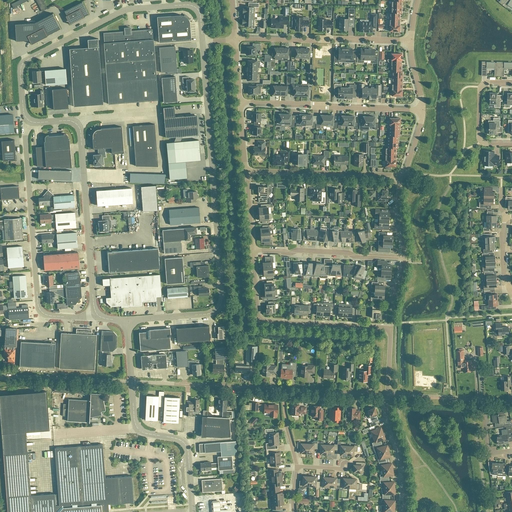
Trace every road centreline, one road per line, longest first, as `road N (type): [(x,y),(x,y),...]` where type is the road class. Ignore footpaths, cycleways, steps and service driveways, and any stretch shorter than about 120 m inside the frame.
road 1 (unclassified): [(28,120),(22,63),(123,12),(194,7),(202,42)]
road 2 (residential): [(387,395),(388,330),(258,319),(252,249)]
road 3 (unclassified): [(97,315),(54,316),(39,308),(28,120)]
road 4 (unclassified): [(127,320),(208,314),(219,306),(213,186)]
road 5 (residential): [(387,395),(173,383)]
road 6 (unclassified): [(97,315),(76,124)]
road 7 (residential): [(422,111),(239,102)]
road 8 (residential): [(410,40),(235,40)]
road 9 (unclassified): [(192,511),(187,449),(137,429),(131,382)]
road 10 (residential): [(399,176),(245,171)]
road 11 (residential): [(404,258),(252,249)]
road 12 (unclassified): [(202,42),(213,186)]
road 13 (unclassified): [(131,382),(0,378)]
